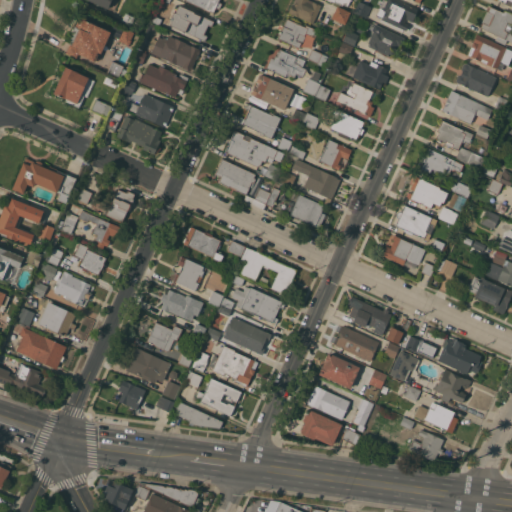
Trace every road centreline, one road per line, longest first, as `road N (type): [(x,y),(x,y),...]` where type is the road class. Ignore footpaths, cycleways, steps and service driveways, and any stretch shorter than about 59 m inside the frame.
road 1 (residential): [(456,0),(217,511)]
road 2 (residential): [(257,0),(29,511)]
road 3 (residential): [(511,345),(108,157)]
road 4 (primary): [(511,503),(240,465)]
